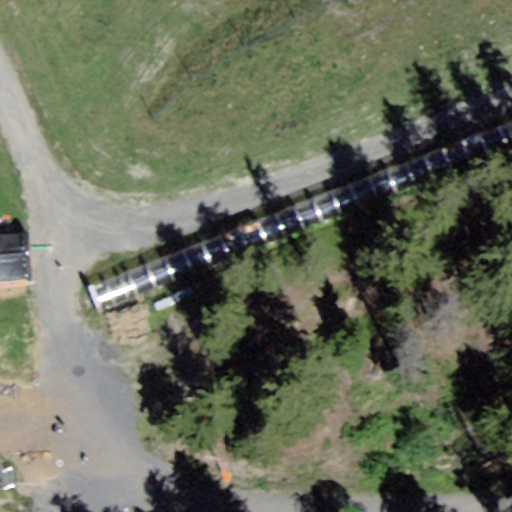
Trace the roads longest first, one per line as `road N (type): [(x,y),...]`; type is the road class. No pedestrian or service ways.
road 1 (track): [(511,100),(231,199),(148,209),(91,194),(46,139)]
road 2 (track): [(46,139),(46,282),(68,397),(118,478),(196,508),(245,511)]
